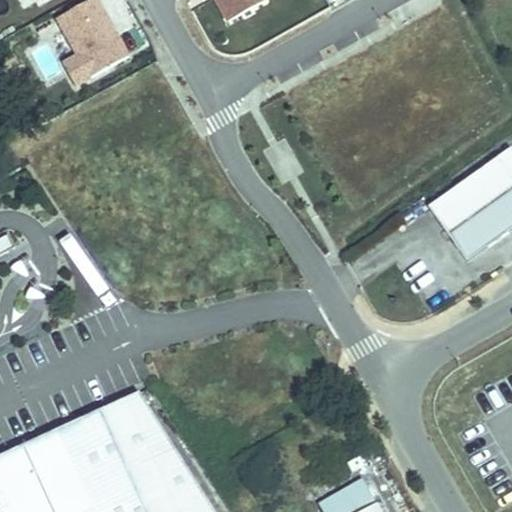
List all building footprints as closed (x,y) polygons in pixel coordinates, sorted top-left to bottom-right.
[(82,0),(44,18),(76,84),(130,58),(102,0),(82,0)] [(215,0),(227,21),(263,0),(215,0)] [(280,180),(300,171),(286,142),(267,151),(280,180)] [(511,154),(503,142),(420,202),(459,255),(511,217),(511,154)] [(0,239),(0,255),(17,246),(11,234),(0,239)] [(0,511),(153,511),(106,407),(0,453),(0,511)] [(353,511),(341,489),(311,506),(314,511),(353,511)]
